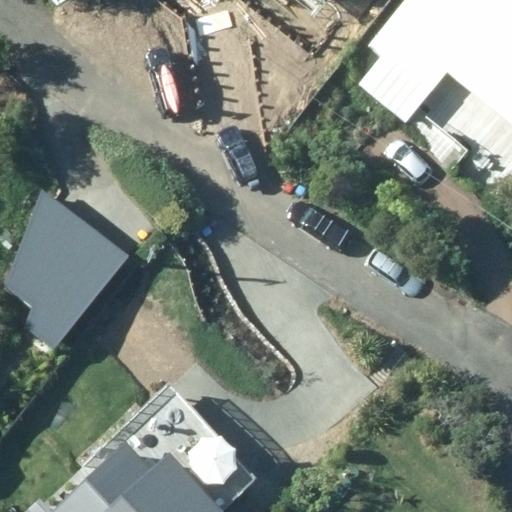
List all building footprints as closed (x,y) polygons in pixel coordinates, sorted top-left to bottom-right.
[(164,0),(184,17),(199,0),(164,0)] [(447,73),(511,125),(511,0),(462,0),(460,3),(456,0),(408,0),(370,48),(399,71),(408,61),(437,85),(447,73)] [(417,187),(439,161),(383,112),(361,138),(417,187)] [(132,263),(45,197),(3,295),(30,313),(22,336),(57,362),(132,263)] [(220,511),(170,457),(151,473),(126,444),(52,511),(41,511),(37,507),(30,511),(220,511)]
